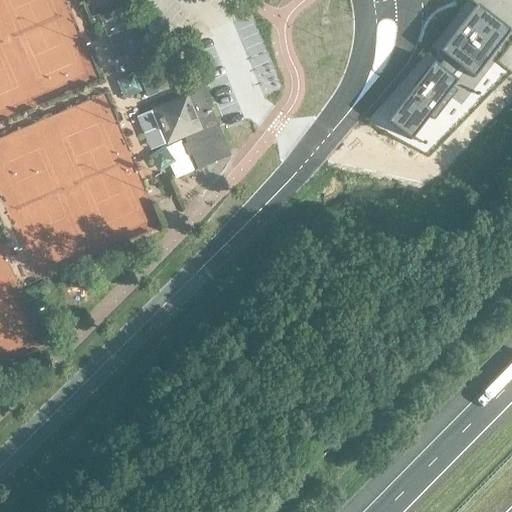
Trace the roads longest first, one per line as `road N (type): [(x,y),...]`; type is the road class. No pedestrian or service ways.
road 1 (tertiary): [(0,464),(304,161)]
road 2 (unclassified): [(511,92),(421,174),(339,153),(322,140)]
road 3 (motorway): [(511,381),(382,511)]
road 4 (tertiary): [(335,125),(383,81),(404,33),(403,9)]
road 5 (tertiary): [(363,8),(361,69),(335,125)]
